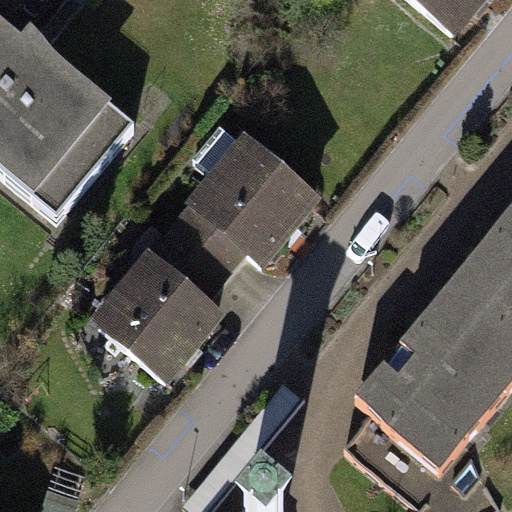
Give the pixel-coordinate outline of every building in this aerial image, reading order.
[(381,0),(448,52),(489,0),(381,0)] [(18,59),(10,68),(0,59),(0,199),(49,239),(125,147),(18,59)] [(180,225),(254,283),(307,216),(233,158),(180,225)] [(511,228),(358,416),(373,427),(348,456),(420,511),(501,511),(469,451),(511,397),(511,228)] [(83,348),(157,406),(210,340),(136,282),(83,348)] [(256,511),(295,511),(297,510),(273,490),(256,511)]
